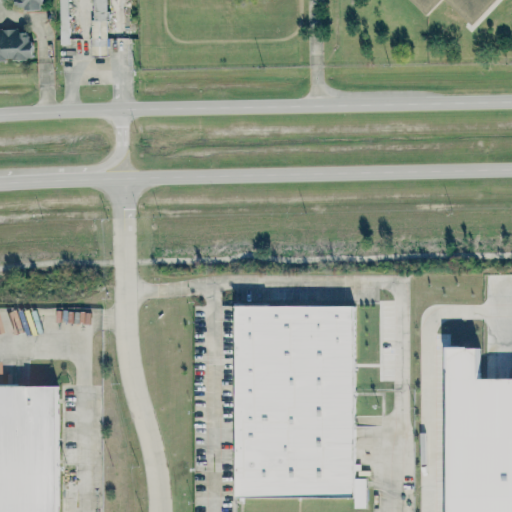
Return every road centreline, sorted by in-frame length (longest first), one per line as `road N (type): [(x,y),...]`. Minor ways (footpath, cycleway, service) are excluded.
road 1 (primary): [(511,103),(0,115)]
road 2 (primary): [(42,184),(511,170)]
road 3 (residential): [(156,511),(124,321),(123,250)]
